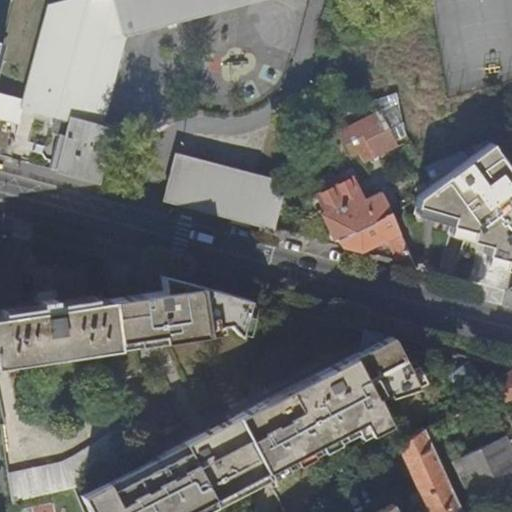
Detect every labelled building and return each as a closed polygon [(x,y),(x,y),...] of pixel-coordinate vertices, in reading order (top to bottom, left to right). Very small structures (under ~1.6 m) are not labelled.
[(70,0),(49,6),(25,100),(23,107),(57,116),(52,134),(65,137),(57,170),(97,181),(111,130),(100,127),(125,33),(245,0),(70,0)] [(0,118),(19,124),(23,107),(25,100),(0,93),(0,118)] [(399,143),(408,138),(406,134),(397,94),(380,100),(383,113),(343,133),(354,156),(362,153),(368,162),(400,146),(399,143)] [(500,268),(511,271),(511,171),(491,142),(428,187),(410,200),(413,204),(450,215),(447,224),(469,231),(467,239),(487,244),(485,253),(503,258),(500,268)] [(176,155),(164,199),(273,228),(286,184),(176,155)] [(354,182),(320,198),(325,212),(328,220),(338,239),(390,213),(381,193),(363,201),(354,182)] [(320,219),(331,244),(341,246),(337,239),(338,239),(328,220),(325,212),(321,213),(323,218),(320,219)] [(387,239),(398,261),(413,266),(390,213),(338,239),(337,239),(341,246),(360,251),(387,239)] [(162,289),(109,298),(115,346),(159,339),(205,331),(204,324),(219,321),(225,320),(238,334),(241,321),(246,302),(248,298),(160,274),(162,289)] [(0,364),(115,346),(109,298),(94,300),(93,295),(54,301),(52,291),(37,294),(39,304),(0,310),(2,316),(0,315),(0,364)] [(251,323),(256,305),(246,302),(241,321),(251,323)] [(205,331),(220,329),(219,321),(204,324),(205,331)] [(185,511),(239,484),(263,471),(362,419),(366,427),(370,434),(389,424),(376,400),(386,394),(388,398),(415,384),(389,335),(383,352),(358,365),(353,355),(183,444),(187,451),(111,491),(107,484),(81,498),(88,511),(185,511)] [(353,355),(358,365),(383,352),(389,335),(353,355)] [(459,397),(484,380),(470,360),(445,377),(459,397)] [(511,399),(511,368),(495,380),(497,384),(505,403),(511,399)] [(491,422),(509,411),(505,403),(497,384),(477,398),(491,422)] [(263,471),(267,479),(366,427),(362,419),(263,471)] [(57,466),(11,474),(14,502),(76,492),(127,456),(123,426),(73,459),(57,466)] [(400,450),(427,511),(462,511),(426,432),(424,428),(397,446),(400,450)] [(491,511),(511,496),(511,448),(506,435),(453,461),(477,511),(491,511)] [(111,491),(187,451),(183,444),(107,484),(111,491)] [(386,470),(382,463),(372,470),(375,477),(376,477),(386,470)] [(185,511),(204,511),(242,492),(239,484),(185,511)] [(54,511),(53,503),(23,508),(24,511),(54,511)]
